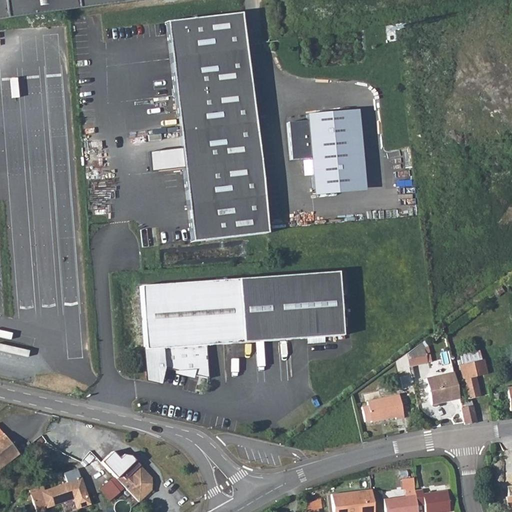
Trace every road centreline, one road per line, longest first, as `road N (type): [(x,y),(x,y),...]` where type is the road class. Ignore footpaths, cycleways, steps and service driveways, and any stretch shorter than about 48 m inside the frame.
road 1 (tertiary): [(255,500),(361,455),(464,434)]
road 2 (residential): [(207,457),(175,434),(0,392)]
